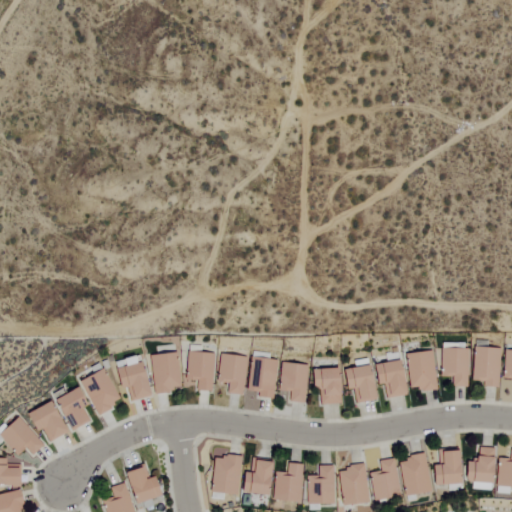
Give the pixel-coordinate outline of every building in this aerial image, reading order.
[(496,385),(497,348),(469,347),(468,385),(496,385)] [(465,349),(438,348),(437,375),(449,376),(449,386),(464,386),(465,349)] [(511,351),(501,351),(500,389),(511,389),(511,351)] [(433,389),(430,352),(402,354),(406,391),(433,389)] [(177,390),(173,353),(147,356),(151,393),(177,390)] [(193,392),(209,392),(211,354),(183,353),(182,381),(194,381),(193,392)] [(224,394),(240,396),(244,357),(216,355),(214,381),(225,382),(224,394)] [(109,363),(117,389),(123,388),(127,401),(144,396),(132,356),(109,363)] [(275,360),(246,357),(242,391),(255,392),(254,399),(271,400),(275,360)] [(372,385),(381,385),(382,397),(400,395),(397,362),(370,364),(372,385)] [(286,402),(303,403),(305,365),(277,364),(276,391),(286,392),(286,402)] [(371,399),(363,366),(338,371),(343,391),(349,389),(352,403),(371,399)] [(111,409),(109,403),(115,400),(102,369),(77,380),(93,417),(111,409)] [(335,369),(307,370),(307,388),(317,388),(317,405),(336,404),(335,369)] [(48,400),(63,431),(81,422),(75,410),(82,407),(74,388),(48,400)] [(61,433),(44,402),(21,414),(31,433),(38,429),(45,442),(61,433)] [(21,449),(28,456),(40,445),(14,417),(0,429),(0,440),(14,456),(21,449)] [(488,448),(472,448),(471,463),(460,463),(460,483),(468,483),(468,490),(487,490),(488,448)] [(428,466),(428,485),(454,486),(455,452),(434,451),(434,466),(428,466)] [(235,495),(237,456),(222,456),(222,461),(208,461),(207,495),(235,495)] [(394,460),(399,497),(427,493),(422,456),(394,460)] [(0,486),(14,486),(14,467),(1,467),(1,460),(0,459),(0,486)] [(262,497),(266,462),(247,459),(245,473),(238,473),(236,493),(262,497)] [(375,461),(376,472),(365,473),(369,500),(396,497),(391,459),(375,461)] [(299,464),(284,463),(283,475),(271,474),(270,502),(296,503),(299,464)] [(365,503),(360,465),(332,469),(338,507),(365,503)] [(303,505),(330,504),(329,466),(314,466),(314,476),(302,476),(303,505)] [(156,497),(150,477),(140,480),(136,467),(119,473),(122,483),(105,488),(107,496),(97,499),(100,511),(130,511),(128,505),(156,497)] [(0,494),(0,511),(15,511),(15,510),(20,509),(16,491),(0,494)]
